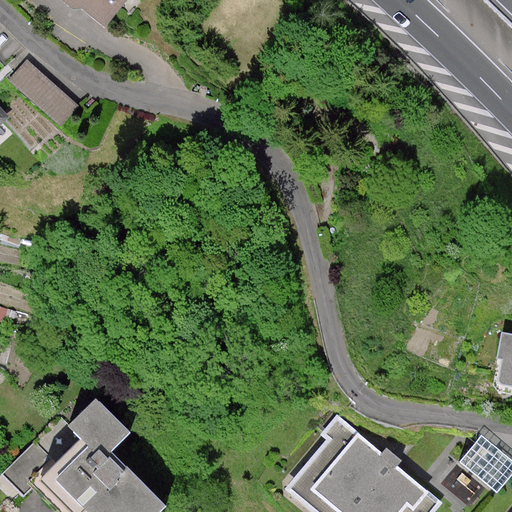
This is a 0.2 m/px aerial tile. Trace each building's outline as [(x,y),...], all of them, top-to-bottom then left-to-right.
[(74,0),(111,29),(134,0),(74,0)] [(8,80),(67,124),(83,102),(24,58),(8,80)] [(511,338),(503,337),(499,365),(504,366),(501,386),(511,388),(511,338)] [(98,396),(70,425),(83,437),(44,478),(77,509),(83,503),(92,511),(159,511),(167,504),(114,453),(135,431),(98,396)] [(384,456),(336,419),(323,436),(331,442),(291,492),(316,511),(431,511),(439,503),(397,470),(403,463),(388,451),(384,456)]
